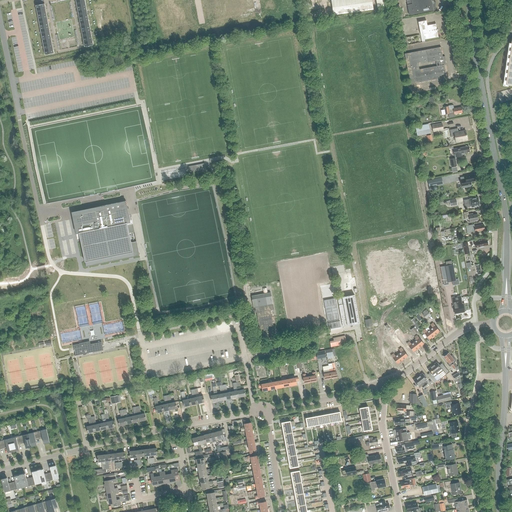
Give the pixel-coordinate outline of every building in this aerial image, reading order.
[(52,47),(45,10),(46,10),(44,4),(43,4),(43,1),(44,1),(44,0),(37,2),(38,5),(36,5),(37,12),(44,48),(45,55),(54,53),(52,47)] [(85,2),(84,0),(75,0),(76,4),(77,4),(83,40),(84,47),(93,45),(92,39),(85,2)] [(207,0),(210,16),(219,15),(217,0),(207,0)] [(224,0),(227,13),(236,11),(234,0),(224,0)] [(242,0),(244,10),(253,8),(251,0),(242,0)] [(435,3),(435,5),(432,5),(430,0),(408,0),(406,0),(407,5),(409,15),(433,11),(435,10),(435,12),(435,3)] [(119,1),(105,3),(106,11),(101,12),(103,21),(100,21),(101,29),(125,25),(123,8),(120,8),(119,1)] [(331,1),(306,5),(308,18),(333,14),(331,1)] [(174,4),(177,22),(186,20),(183,3),(174,4)] [(166,6),(157,7),(160,25),(169,23),(166,6)] [(399,6),(394,7),(397,20),(402,19),(399,6)] [(425,40),(438,37),(438,38),(439,38),(437,31),(438,30),(437,29),(436,24),(427,26),(426,21),(418,23),(422,42),(425,41),(425,40)] [(442,52),(441,48),(440,48),(426,50),(423,51),(405,54),(410,84),(416,83),(428,81),(440,79),(446,78),(446,73),(448,72),(445,57),(443,58),(442,52)] [(393,62),(387,63),(390,74),(395,73),(394,65),(397,65),(396,59),(392,59),(393,62)] [(379,65),(373,66),(376,77),(381,76),(380,68),(383,68),(382,62),(378,62),(379,65)] [(367,65),(364,65),(365,71),(368,71),(370,78),(376,77),(373,66),(368,67),(367,65)] [(356,70),(351,71),(353,82),(359,81),(357,73),(361,72),(359,66),(356,67),(356,70)] [(345,69),(341,70),(342,76),(346,75),(347,83),(353,82),(351,71),(345,72),(345,69)] [(331,72),(328,72),(329,79),(332,78),(334,86),(340,84),(337,74),(332,75),(331,72)] [(368,96),(362,97),(364,107),(370,106),(370,108),(373,107),(372,101),(369,102),(368,96)] [(342,107),(339,108),(340,114),(344,113),(343,111),(349,110),(346,100),(341,101),(342,107)] [(397,110),(389,112),(390,117),(401,115),(400,110),(403,109),(402,106),(396,107),(397,110)] [(449,106),(444,107),(444,110),(445,115),(448,114),(449,118),(455,117),(454,114),(462,113),(461,108),(454,109),(449,110),(449,106)] [(401,115),(390,117),(391,123),(399,122),(400,125),(406,124),(405,120),(402,121),(401,115)] [(416,127),(418,135),(429,133),(428,125),(416,127)] [(400,132),(393,134),(394,140),(405,138),(404,132),(407,132),(406,128),(400,129),(400,132)] [(461,140),(467,139),(465,131),(458,132),(457,128),(450,130),(451,137),(455,136),(456,141),(457,141),(458,142),(460,142),(461,140)] [(405,138),(394,140),(395,146),(403,144),(403,147),(409,146),(409,143),(406,143),(405,138)] [(463,154),(464,153),(469,152),(468,146),(460,148),(453,149),(454,155),(455,155),(455,157),(462,156),(461,154),(461,153),(462,154),(463,154)] [(405,155),(397,156),(398,162),(409,160),(408,155),(411,154),(410,150),(404,152),(405,155)] [(409,160),(398,162),(400,168),(407,167),(408,170),(414,169),(413,165),(410,166),(409,160)] [(205,163),(188,167),(189,168),(190,171),(189,171),(190,173),(206,169),(206,168),(205,165),(205,163)] [(409,177),(401,179),(403,185),(413,183),(412,177),(415,177),(415,173),(408,174),(409,177)] [(461,180),(460,181),(462,186),(463,188),(466,187),(469,187),(470,186),(471,185),(470,181),(475,180),(474,175),(470,176),(469,176),(465,176),(465,177),(461,178),(461,180)] [(436,179),(427,181),(429,187),(436,185),(437,185),(436,179)] [(413,183),(403,185),(404,191),(411,189),(412,192),(418,191),(418,188),(415,188),(413,183)] [(413,200),(405,201),(407,207),(417,205),(416,200),(419,199),(418,195),(412,197),(413,200)] [(478,198),(478,197),(464,200),(465,207),(471,206),(471,207),(479,205),(479,201),(479,198),(478,198)] [(126,201),(96,207),(71,212),(73,219),(77,240),(80,239),(86,267),(139,256),(136,242),(136,241),(136,242),(131,243),(129,233),(134,232),(135,232),(134,232),(131,215),(129,215),(126,201)] [(417,205),(407,207),(408,213),(415,212),(416,215),(422,214),(421,210),(419,211),(417,205)] [(468,214),(468,212),(463,212),(464,219),(469,218),(470,222),(474,221),(474,220),(478,220),(477,214),(473,215),(473,213),(468,214)] [(418,223),(410,225),(411,230),(422,228),(421,223),(424,222),(423,219),(417,220),(418,223)] [(48,224),(50,233),(57,231),(55,222),(48,224)] [(392,228),(387,230),(389,240),(394,239),(393,233),(396,232),(395,226),(392,227),(392,228)] [(422,228),(411,230),(412,236),(420,235),(421,238),(427,237),(426,233),(423,234),(422,228)] [(440,231),(436,232),(438,247),(446,246),(444,233),(444,231),(441,232),(440,232),(440,231)] [(365,232),(362,233),(363,239),(366,238),(368,244),(373,243),(371,233),(365,234),(365,232)] [(52,238),(54,252),(60,251),(58,237),(52,238)] [(484,240),(484,238),(474,240),(475,248),(480,247),(480,248),(484,247),(484,246),(488,245),(487,240),(484,240)] [(470,253),(467,242),(462,243),(464,254),(470,253)] [(444,266),(447,282),(456,281),(452,264),(452,265),(451,261),(445,262),(445,266),(444,266)] [(276,339),(271,310),(274,310),(271,292),(252,296),(254,308),(256,307),(261,335),(260,335),(261,342),(276,339)] [(354,295),(337,298),(343,327),(360,324),(354,295)] [(460,296),(452,298),(453,303),(454,303),(454,306),(452,306),(453,306),(454,310),(455,314),(464,312),(464,311),(465,311),(464,304),(462,304),(460,296)] [(327,321),(339,319),(336,298),(324,300),(327,321)] [(421,314),(426,319),(431,315),(426,310),(421,314)] [(411,320),(415,326),(410,329),(414,335),(418,332),(417,329),(420,327),(414,318),(411,320)] [(340,321),(328,323),(329,329),(341,327),(340,321)] [(434,324),(429,327),(435,335),(440,331),(434,324)] [(430,339),(435,335),(429,327),(425,331),(430,339)] [(397,343),(406,338),(399,328),(393,331),(396,335),(393,337),(397,343)] [(430,339),(425,331),(420,334),(426,342),(430,339)] [(420,334),(415,338),(421,346),(426,342),(420,334)] [(331,346),(335,346),(346,343),(345,335),(333,338),(334,342),(330,342),(331,346)] [(411,341),(406,345),(412,353),(417,349),(411,341)] [(73,346),(75,357),(74,357),(84,355),(84,354),(102,351),(100,344),(86,347),(86,344),(73,346)] [(406,345),(402,348),(408,356),(412,353),(406,345)] [(402,348),(397,352),(403,360),(408,356),(402,348)] [(316,352),(317,359),(322,358),(326,358),(324,350),(321,351),(316,352)] [(349,354),(352,363),(358,361),(355,352),(349,354)] [(397,352),(393,355),(399,363),(403,360),(397,352)] [(448,353),(443,357),(449,364),(448,364),(448,365),(448,366),(449,366),(449,367),(450,366),(451,365),(454,369),(457,367),(454,363),(457,361),(454,357),(454,358),(452,355),(451,356),(448,353)] [(393,355),(388,359),(394,367),(399,363),(393,355)] [(437,362),(432,366),(441,377),(445,374),(448,372),(445,369),(443,371),(442,369),(441,370),(442,370),(441,371),(440,369),(441,368),(437,362)] [(347,369),(344,370),(346,381),(359,378),(357,366),(353,367),(354,371),(348,372),(347,369)] [(432,366),(428,369),(432,375),(434,374),(435,376),(434,376),(433,376),(434,377),(433,378),(435,382),(437,380),(437,381),(441,377),(432,366)] [(462,388),(461,383),(461,376),(460,375),(459,372),(452,376),(455,380),(456,384),(457,384),(459,389),(462,388)] [(418,377),(426,387),(428,385),(426,382),(425,383),(424,382),(427,379),(422,373),(418,377)] [(288,379),(290,386),(296,385),(296,381),(299,380),(298,377),(288,379)] [(424,389),(426,387),(418,377),(413,380),(420,388),(422,387),(424,389)] [(276,388),(275,381),(268,383),(270,390),(276,388)] [(270,390),(268,383),(258,384),(259,388),(262,387),(263,391),(270,390)] [(408,389),(406,386),(400,391),(407,401),(414,396),(412,394),(416,391),(412,386),(408,389)] [(236,387),(237,390),(238,397),(245,395),(244,389),(240,390),(240,387),(236,387)] [(225,399),(232,398),(230,392),(227,392),(226,390),(224,390),(223,390),(224,393),(225,399)] [(422,395),(419,396),(424,407),(427,406),(422,395)] [(184,406),(191,405),(190,399),(186,399),(185,396),(182,397),(184,406)] [(161,405),(158,406),(156,398),(153,398),(156,413),(163,411),(161,405)] [(451,405),(450,402),(445,403),(446,409),(451,408),(452,413),(461,411),(459,403),(451,405)] [(136,407),(139,421),(146,420),(144,413),(141,414),(139,406),(136,407)] [(91,417),(93,425),(94,431),(101,430),(99,424),(96,424),(96,422),(95,416),(91,417)] [(94,431),(91,417),(88,418),(90,426),(86,427),(88,433),(94,431)] [(101,430),(108,428),(106,422),(106,419),(102,420),(103,423),(99,424),(101,430)] [(245,431),(252,429),(251,423),(247,423),(246,420),(243,421),(245,431)] [(458,422),(449,423),(451,437),(457,436),(456,436),(455,432),(460,432),(458,422)] [(37,431),(39,438),(42,437),(44,443),(50,442),(46,429),(37,431)] [(394,435),(396,434),(397,442),(411,439),(410,432),(406,433),(405,429),(402,429),(395,430),(395,431),(394,431),(394,435)] [(216,432),(218,440),(222,439),(222,441),(227,440),(226,434),(223,434),(222,430),(216,432)] [(39,438),(37,431),(28,434),(31,446),(37,445),(35,439),(39,438)] [(210,433),(212,441),(213,443),(216,442),(217,444),(219,443),(218,440),(216,432),(210,433)] [(204,435),(206,443),(209,442),(210,444),(213,443),(212,441),(210,433),(204,435)] [(31,446),(28,434),(19,436),(21,442),(24,441),(26,448),(31,446)] [(207,446),(206,443),(204,435),(198,437),(200,445),(203,444),(204,446),(207,446)] [(21,442),(19,436),(10,438),(13,451),(19,450),(17,443),(21,442)] [(248,444),(255,443),(253,436),(246,437),(247,441),(244,442),(244,445),(248,444)] [(200,445),(198,437),(192,438),(194,446),(198,445),(199,452),(195,452),(195,456),(203,454),(200,445)] [(13,451),(10,438),(1,441),(3,447),(6,446),(8,452),(13,451)] [(369,442),(365,443),(366,446),(378,444),(377,439),(372,440),(371,438),(368,439),(369,442)] [(449,442),(440,443),(438,443),(439,449),(443,448),(446,459),(455,458),(453,449),(452,449),(451,445),(449,445),(449,442)] [(255,443),(248,444),(250,454),(253,453),(252,450),(256,449),(255,443)] [(404,448),(403,447),(396,449),(397,454),(404,452),(404,450),(406,450),(406,449),(414,448),(413,443),(405,445),(405,447),(404,448)] [(419,451),(414,452),(414,454),(403,457),(404,457),(404,458),(403,458),(398,459),(399,464),(405,463),(406,466),(416,464),(415,458),(420,457),(419,451)] [(105,469),(104,461),(103,455),(97,456),(98,462),(101,462),(102,470),(105,469)] [(196,462),(197,465),(205,464),(204,458),(208,457),(207,455),(195,457),(196,462)] [(251,458),(252,464),(259,462),(257,455),(252,457),(251,455),(248,456),(248,457),(248,459),(251,458)] [(360,456),(361,463),(369,462),(369,465),(374,464),(374,463),(381,462),(379,455),(373,457),(373,456),(368,457),(368,455),(360,456)] [(457,474),(455,464),(447,466),(449,476),(457,474)] [(51,474),(48,474),(50,481),(59,478),(56,466),(50,467),(51,474)] [(355,467),(345,469),(347,475),(356,474),(355,467)] [(214,468),(206,470),(198,471),(199,477),(207,476),(207,472),(214,471),(214,468)] [(43,469),(37,470),(41,483),(50,481),(48,474),(45,475),(43,469)] [(172,474),(169,475),(170,484),(173,483),(172,482),(175,481),(176,481),(180,481),(179,476),(178,473),(177,469),(171,471),(172,474)] [(254,477),(261,476),(260,469),(253,470),(254,477)] [(402,471),(398,471),(399,476),(403,475),(404,478),(412,476),(411,469),(406,469),(406,470),(402,470),(402,471)] [(32,485),(41,483),(37,470),(32,472),(33,478),(30,479),(32,485)] [(165,472),(162,472),(164,484),(167,483),(167,484),(170,484),(169,475),(166,475),(165,472)] [(25,473),(19,475),(23,488),(32,485),(30,479),(27,480),(25,473)] [(159,486),(157,477),(154,478),(153,474),(151,475),(151,478),(153,486),(156,485),(156,486),(159,486)] [(15,483),(12,484),(14,490),(23,488),(19,475),(14,476),(15,483)] [(199,477),(200,483),(209,482),(208,478),(214,477),(213,475),(212,475),(207,476),(199,477)] [(14,490),(12,484),(9,484),(7,478),(1,479),(4,492),(14,490)] [(415,478),(405,480),(405,483),(401,483),(402,488),(406,487),(406,489),(410,488),(410,485),(412,485),(412,486),(416,485),(415,478)] [(104,485),(104,487),(114,486),(113,482),(116,482),(116,479),(104,481),(105,485),(104,485)] [(374,487),(378,486),(378,487),(386,486),(384,480),(369,482),(371,491),(375,490),(374,487)] [(212,481),(209,482),(200,483),(202,489),(210,488),(209,484),(213,483),(212,481)] [(451,492),(452,495),(461,493),(459,482),(451,484),(450,481),(444,482),(445,489),(447,488),(448,489),(450,492),(451,492)] [(422,487),(424,495),(438,492),(436,486),(436,484),(422,487)] [(264,489),(257,490),(258,495),(255,496),(256,498),(259,498),(259,497),(265,495),(264,489)] [(206,494),(208,500),(216,498),(214,493),(217,492),(216,490),(211,491),(211,493),(206,494)] [(106,496),(106,499),(116,497),(115,494),(118,493),(118,491),(107,493),(107,496),(106,496)] [(116,500),(116,497),(106,499),(107,502),(108,501),(109,505),(113,504),(114,507),(114,506),(117,506),(120,505),(119,500),(116,500)] [(55,498),(46,501),(48,507),(47,507),(48,511),(55,511),(54,509),(57,508),(58,508),(57,506),(57,505),(57,504),(55,498)] [(209,506),(217,504),(216,500),(219,500),(219,498),(216,498),(208,500),(209,506)] [(455,502),(456,509),(468,507),(467,500),(458,501),(458,499),(448,500),(449,504),(455,502)] [(379,504),(376,505),(377,511),(380,511),(388,511),(387,508),(389,508),(388,503),(385,503),(385,500),(379,502),(379,504)] [(45,511),(44,508),(47,507),(48,507),(46,501),(37,504),(39,510),(39,511),(45,511)] [(260,510),(267,508),(266,502),(260,503),(260,501),(256,502),(257,505),(259,504),(260,510)] [(417,503),(406,505),(407,511),(411,511),(417,511),(417,509),(418,509),(417,503)]
